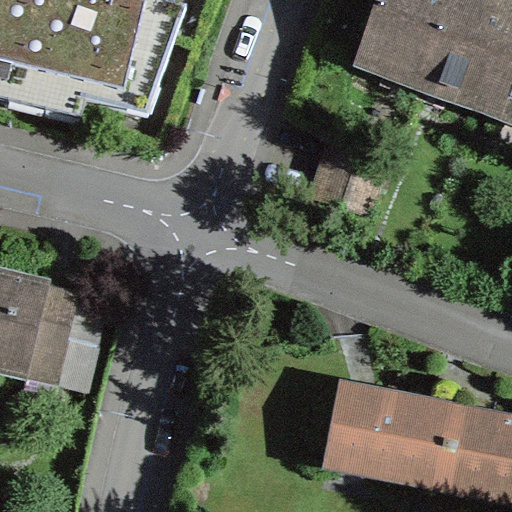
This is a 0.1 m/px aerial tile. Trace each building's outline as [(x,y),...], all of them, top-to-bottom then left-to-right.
[(0,0),(0,101),(82,122),(87,102),(148,117),(186,8),(167,2),(167,0),(0,0)] [(422,75),(450,0),(381,0),(362,53),(391,64),(422,75)] [(511,9),(486,0),(450,0),(422,75),(451,86),(480,97),(511,14),(511,9)] [(511,14),(480,97),(511,109),(511,14)] [(331,140),(312,198),(370,217),(388,160),(331,140)] [(0,371),(26,377),(31,353),(62,360),(77,297),(47,290),(47,288),(0,276),(0,371)] [(511,419),(396,397),(343,387),(327,468),(511,503),(511,419)]
